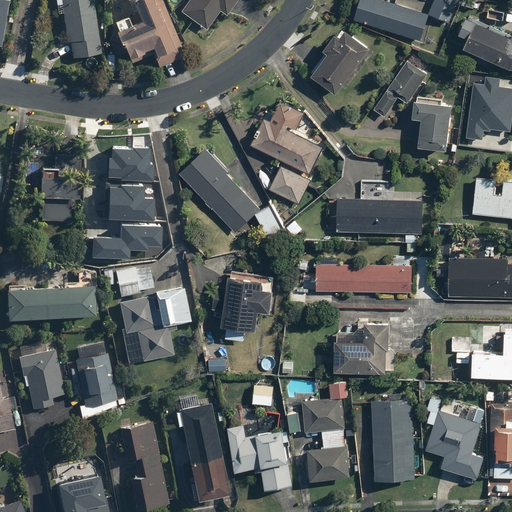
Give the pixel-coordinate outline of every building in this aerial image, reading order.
[(0,0),(0,42),(2,43),(9,0),(0,0)] [(71,57),(103,52),(94,0),(57,0),(59,12),(64,11),(71,57)] [(187,55),(163,0),(132,0),(141,19),(118,29),(119,31),(112,34),(111,39),(115,50),(121,53),(127,51),(129,55),(152,45),(160,66),(187,55)] [(237,0),(188,0),(181,10),(207,28),(221,9),(228,14),(237,0)] [(430,12),(392,0),(361,0),(356,18),(422,39),(430,12)] [(435,0),(430,13),(451,21),(460,0),(435,0)] [(467,46),(511,66),(511,32),(480,18),(467,46)] [(315,73),(339,91),(373,46),(349,28),(343,36),(338,32),(326,48),(331,52),(315,73)] [(409,59),(376,108),(387,115),(400,96),(409,101),(429,72),(409,59)] [(474,82),(466,137),(483,140),(485,128),(510,132),(511,119),(511,89),(499,87),(500,79),(485,77),(484,84),(474,82)] [(421,145),(450,148),(456,102),(418,97),(416,116),(425,117),(421,145)] [(265,116),(252,144),(312,173),(326,145),(289,127),(291,124),(299,128),(307,111),(282,99),(272,119),(265,116)] [(207,147),(181,171),(237,230),(263,206),(207,147)] [(109,149),(108,177),(119,178),(119,180),(153,182),(154,164),(149,164),(149,151),(109,149)] [(43,166),(42,218),(72,219),(72,195),(80,195),(81,153),(55,152),(55,166),(43,166)] [(283,162),(271,188),(302,203),(314,178),(283,162)] [(511,178),(479,175),(475,211),(511,215),(511,178)] [(111,187),(111,218),(155,219),(155,197),(145,196),(145,187),(111,187)] [(424,199),(339,196),(338,230),(423,232),(424,199)] [(286,228),(273,203),(257,212),(270,236),(286,228)] [(304,230),(295,219),(287,225),(296,236),(304,230)] [(452,226),(441,226),(440,248),(451,249),(452,226)] [(93,240),(92,257),(130,259),(130,250),(149,251),(149,248),(164,248),(164,229),(125,227),(124,242),(93,240)] [(452,255),(451,294),(511,295),(511,260),(511,256),(452,255)] [(414,264),(319,261),(318,289),(413,291),(414,264)] [(116,268),(121,295),(141,291),(140,288),(155,285),(151,264),(136,267),(136,265),(116,268)] [(227,309),(225,324),(230,324),(228,336),(246,339),(248,327),(259,329),(262,309),(274,311),(278,288),(266,286),(267,278),(233,273),(230,286),(218,284),(214,307),(227,309)] [(95,282),(7,287),(9,317),(97,312),(95,282)] [(144,359),(175,353),(169,323),(191,318),(185,284),(156,290),(157,292),(120,299),(126,330),(139,328),(144,359)] [(338,338),(338,369),(389,371),(390,348),(393,348),(393,321),(368,320),(368,339),(338,338)] [(476,350),(475,374),(511,374),(511,325),(508,326),(507,351),(476,350)] [(469,341),(452,341),(452,351),(469,351),(469,341)] [(27,374),(34,407),(54,403),(52,395),(64,392),(56,348),(20,354),(23,374),(27,374)] [(108,350),(76,357),(86,403),(80,404),(83,417),(118,403),(116,398),(119,397),(108,350)] [(304,400),(307,430),(324,429),(325,446),(310,447),(313,479),(352,475),(344,395),(349,395),(348,380),(331,382),(333,397),(304,400)] [(0,429),(15,427),(9,396),(3,397),(0,381),(0,429)] [(256,383),(255,402),(273,403),(275,384),(256,383)] [(413,397),(373,399),(377,478),(418,476),(413,397)] [(441,408),(443,400),(433,397),(429,408),(433,409),(429,420),(436,422),(428,448),(448,454),(444,465),(479,476),(486,456),(474,452),(484,422),(441,408)] [(180,408),(198,498),(230,492),(212,401),(180,408)] [(496,459),(496,476),(511,476),(511,402),(493,402),(491,458),(496,459)] [(300,411),(289,413),(292,431),(303,429),(300,411)] [(137,507),(170,501),(153,419),(121,426),(127,457),(134,455),(138,474),(131,476),(137,507)] [(246,423),(230,425),(239,469),(263,465),(268,489),(295,484),(285,428),(248,435),(246,423)] [(58,484),(64,511),(114,511),(106,474),(58,484)] [(25,511),(21,498),(0,505),(0,511),(25,511)]
